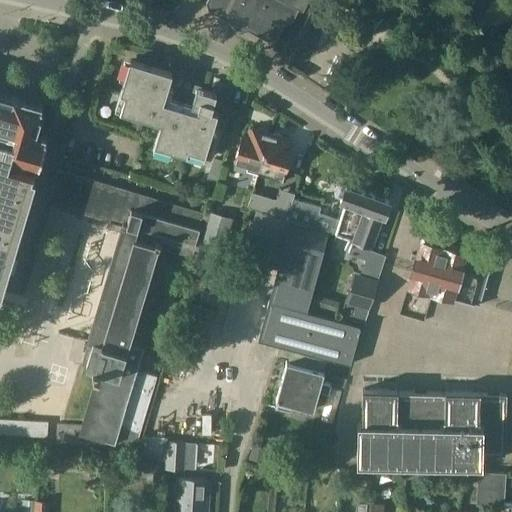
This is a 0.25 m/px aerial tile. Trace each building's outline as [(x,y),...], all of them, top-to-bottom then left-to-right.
[(207,0),(206,3),(209,11),(229,21),(233,20),(247,27),(248,31),(269,41),(277,38),(284,24),(292,22),(299,7),(303,9),(307,0),(207,0)] [(120,111),(159,123),(165,102),(163,102),(172,73),(130,60),(120,93),(125,95),(120,111)] [(196,112),(191,110),(178,153),(186,155),(188,150),(205,155),(218,113),(211,111),(216,94),(203,90),(197,88),(191,105),(198,107),(196,112)] [(0,291),(1,292),(9,263),(14,265),(15,260),(17,253),(18,249),(14,248),(35,175),(32,174),(34,166),(38,167),(47,136),(34,133),(43,105),(0,92),(0,291)] [(165,102),(159,123),(161,124),(154,145),(178,153),(191,110),(165,102)] [(105,103),(97,103),(97,114),(106,113),(105,103)] [(242,134),(232,168),(244,172),(246,165),(260,169),(270,133),(267,133),(268,131),(258,128),(258,130),(249,127),(247,135),(242,134)] [(290,139),(282,137),(280,135),(278,135),(277,134),(274,134),(270,133),(260,169),(273,173),(271,179),(283,182),(293,149),(288,147),(290,139)] [(224,161),(213,158),(211,165),(222,168),(224,161)] [(122,225),(98,304),(81,360),(89,363),(88,365),(92,366),(91,369),(93,369),(93,371),(97,372),(82,424),(58,423),(56,441),(102,443),(103,439),(115,442),(115,440),(130,444),(132,437),(136,439),(156,376),(139,371),(146,348),(142,347),(143,345),(128,340),(157,244),(191,253),(198,229),(203,231),(208,216),(58,170),(48,203),(122,225)] [(174,170),(165,174),(170,183),(178,179),(174,170)] [(219,183),(215,196),(221,198),(226,185),(219,183)] [(337,186),(334,194),(335,196),(341,199),(340,201),(342,202),(345,203),(339,220),(334,232),(354,239),(350,250),(368,257),(371,250),(383,216),(384,217),(390,200),(346,184),(345,187),(339,185),(337,186)] [(253,192),(248,206),(257,209),(270,213),(286,218),(291,205),(253,192)] [(291,205),(286,218),(334,233),(334,232),(339,220),(318,214),(320,207),(316,206),(293,199),(291,205)] [(210,213),(202,243),(221,249),(230,219),(210,213)] [(281,255),(258,338),(299,350),(328,358),(350,364),(361,325),(307,310),(328,234),(290,223),(281,255)] [(408,283),(408,285),(445,295),(479,305),(481,301),(480,301),(493,257),(466,249),(466,248),(459,246),(446,242),(445,247),(421,241),(417,255),(412,253),(410,258),(415,259),(408,283)] [(347,300),(342,316),(365,323),(386,256),(371,250),(368,257),(369,257),(363,273),(357,271),(348,300),(347,300)] [(277,400),(275,407),(291,413),(294,404),(314,410),(320,389),(330,392),(332,384),(322,381),(324,371),(295,363),(286,361),(276,400),(277,400)] [(333,386),(323,419),(334,422),(343,390),(333,386)] [(397,391),(397,390),(362,389),(361,422),(357,422),(356,462),(483,465),(483,453),(505,454),(506,394),(479,393),(479,392),(444,391),(444,392),(397,391)] [(46,422),(0,419),(0,432),(46,435),(46,422)] [(167,439),(166,458),(182,459),(183,440),(176,440),(171,439),(167,439)] [(166,468),(182,469),(182,459),(166,458),(166,459),(166,468)] [(164,460),(138,460),(138,477),(147,477),(147,488),(164,488),(164,460)] [(320,478),(320,467),(308,467),(308,478),(320,478)] [(502,489),(503,473),(479,471),(478,487),(502,489)] [(178,478),(176,511),(206,511),(209,479),(178,478)] [(478,487),(477,503),(490,504),(501,505),(502,489),(478,487)] [(34,501),(33,511),(46,511),(47,501),(34,501)] [(374,511),(387,511),(388,503),(375,502),(374,511)]
